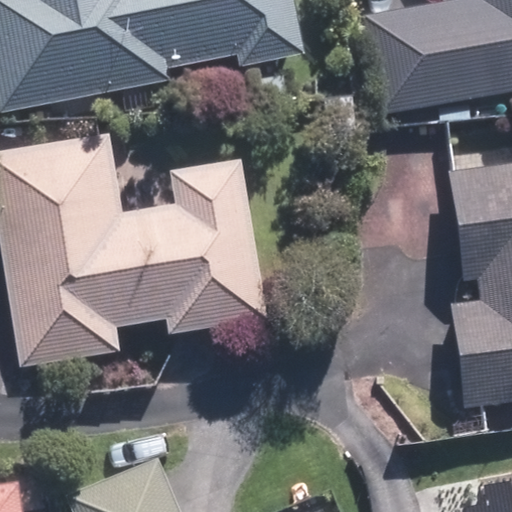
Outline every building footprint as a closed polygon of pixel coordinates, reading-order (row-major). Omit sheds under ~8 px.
[(0,0),(0,112),(295,57),(283,0),(0,0)] [(379,115),(511,91),(511,0),(442,0),(362,14),(379,115)] [(114,356),(110,324),(158,318),(161,336),(259,322),(236,159),(113,177),(107,136),(55,143),(0,151),(0,293),(11,370),(114,356)] [(454,301),(441,302),(452,412),(511,406),(511,168),(443,175),(454,301)] [(171,511),(149,457),(57,495),(64,511),(171,511)] [(0,511),(14,511),(10,484),(0,484),(0,511)] [(511,511),(511,497),(450,506),(450,511),(511,511)]
